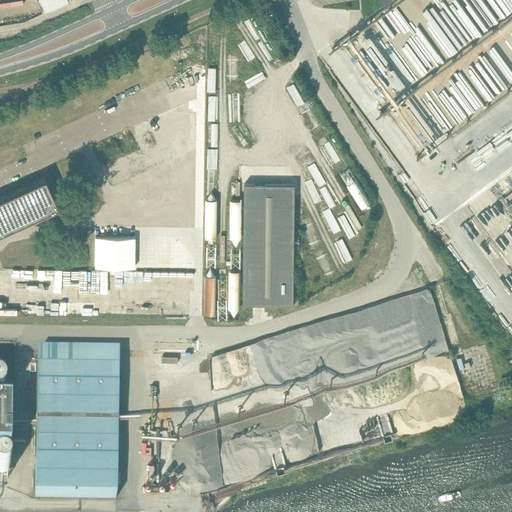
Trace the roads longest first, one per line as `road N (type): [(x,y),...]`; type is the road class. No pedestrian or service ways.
road 1 (unknown): [(458,169),(370,41),(351,24),(287,6),(301,0)]
road 2 (unknown): [(287,6),(421,197)]
road 3 (unknown): [(458,169),(421,197),(511,323)]
road 4 (tertiary): [(0,71),(184,0)]
road 5 (unknown): [(0,504),(148,502)]
road 6 (tertiary): [(134,0),(0,58)]
